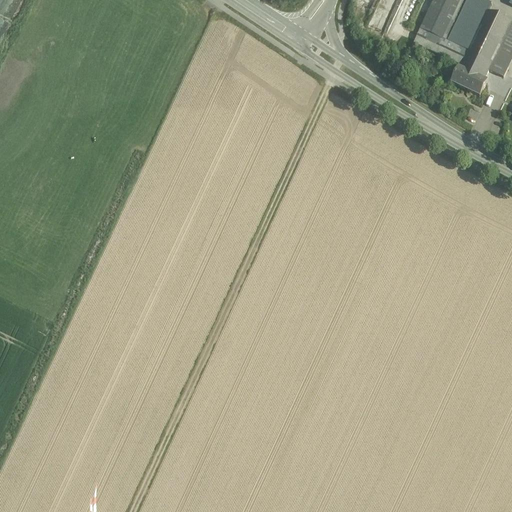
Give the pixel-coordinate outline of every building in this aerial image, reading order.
[(433,0),(420,29),(441,39),(459,0),(433,0)] [(511,23),(475,6),(456,46),(468,52),(462,66),(460,71),(484,82),(491,67),(511,23)] [(511,61),(511,23),(491,67),(506,74),(511,61)] [(441,39),(420,29),(413,44),(462,66),(468,52),(441,39)] [(460,71),(459,70),(452,85),(481,98),(487,84),(484,82),(460,71)]
